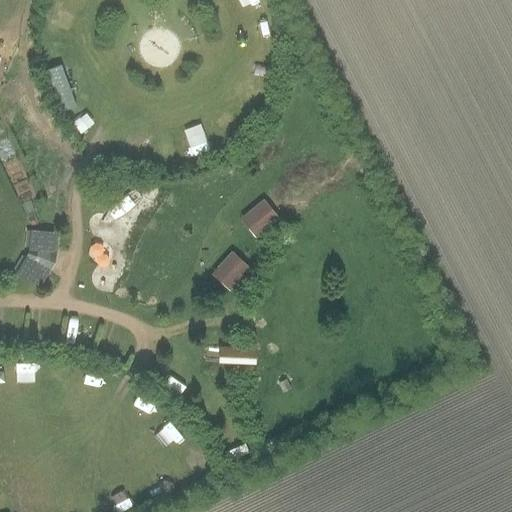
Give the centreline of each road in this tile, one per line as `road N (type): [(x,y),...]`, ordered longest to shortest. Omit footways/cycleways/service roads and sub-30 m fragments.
road 1 (track): [(0,302),(58,301),(156,337),(243,318)]
road 2 (track): [(58,301),(74,253),(72,197),(99,138)]
